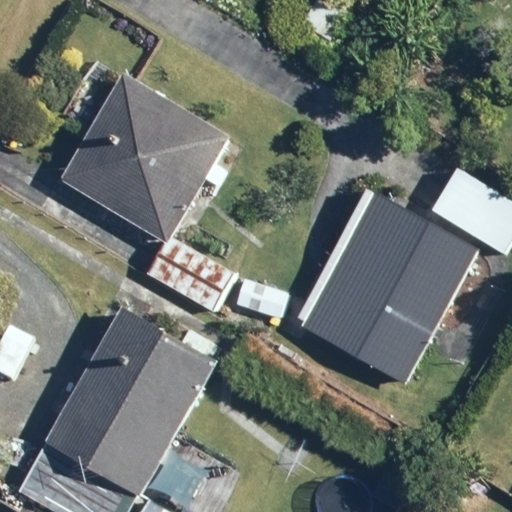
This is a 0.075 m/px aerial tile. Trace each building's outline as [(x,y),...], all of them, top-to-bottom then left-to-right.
[(71,178),(175,241),(156,272),(221,311),(244,272),(182,234),(217,176),(229,183),(238,168),(226,161),(243,133),(138,69),(71,178)] [(511,193),(469,167),(442,209),(511,252),(511,193)] [(381,185),(304,321),(415,384),(492,248),(381,185)] [(51,443),(24,489),(65,511),(133,511),(145,492),(151,495),(227,362),(132,307),(86,387),(67,377),(35,433),(51,443)] [(430,483),(413,508),(419,511),(435,511),(447,494),(430,483)] [(149,511),(179,511),(157,499),(149,511)]
